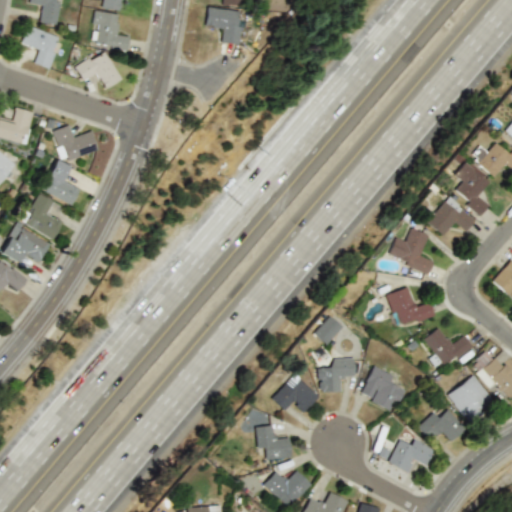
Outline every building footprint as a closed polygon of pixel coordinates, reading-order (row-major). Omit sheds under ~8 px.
[(54,24),(56,0),(26,0),(26,4),(36,5),(34,21),(54,24)] [(121,10),(122,0),(100,0),(99,7),(121,10)] [(201,28),(219,30),(217,42),(236,44),(239,11),(203,7),(201,28)] [(87,43),(124,49),(126,38),(117,36),(120,15),(92,10),(87,43)] [(27,63),(47,69),(57,35),(24,26),(18,46),(30,50),(27,63)] [(92,75),(101,90),(119,79),(100,48),(71,66),(81,82),(92,75)] [(30,111),(9,106),(6,117),(0,115),(0,138),(22,144),(30,111)] [(511,118),(499,134),(511,145),(511,118)] [(94,150),(88,127),(69,133),(66,123),(48,129),(57,161),(94,150)] [(511,172),(511,152),(495,139),(475,164),(493,178),(503,165),(511,172)] [(0,179),(15,161),(0,149),(0,179)] [(61,177),(67,166),(51,158),(35,189),(67,205),(77,186),(61,177)] [(476,199),(489,182),(463,162),(450,178),(458,183),(450,194),(477,215),(484,205),(476,199)] [(44,210),(49,201),(35,192),(18,220),(49,239),(60,220),(44,210)] [(443,238),(455,222),(464,229),(473,218),(446,196),(433,212),(426,206),(417,217),(443,238)] [(0,245),(0,254),(13,261),(17,253),(35,262),(46,241),(11,224),(0,245)] [(424,274),(430,260),(420,256),(429,236),(409,227),(404,239),(394,234),(384,256),(424,274)] [(511,284),(511,254),(488,279),(504,294),(511,284)] [(0,290),(3,286),(13,293),(24,278),(0,260),(0,290)] [(395,329),(431,315),(425,299),(414,303),(407,285),(381,295),(395,329)] [(310,332),(322,344),(340,327),(327,315),(310,332)] [(417,344),(438,370),(469,346),(459,333),(446,343),(436,329),(417,344)] [(511,374),(485,347),(469,362),(505,400),(511,393),(511,374)] [(327,358),(327,348),(313,348),(314,391),(340,390),(340,378),(351,377),(350,357),(327,358)] [(394,376),(370,365),(356,395),(390,411),(399,391),(389,387),(394,376)] [(290,405),(298,413),(315,396),(292,372),(267,397),(282,412),(290,405)] [(491,400),(469,374),(444,395),(466,421),(491,400)] [(439,434),(444,441),(461,430),(443,405),(416,425),(428,442),(439,434)] [(252,426),(254,450),(264,449),(265,459),(288,457),(286,434),(274,435),(274,424),(252,426)] [(384,462),(405,472),(410,462),(420,468),(430,448),(410,438),(406,446),(395,441),(384,462)] [(292,467),(283,475),(276,468),(262,480),(285,506),(308,485),(292,467)] [(339,511),(345,499),(323,490),(319,499),(308,494),(300,511),(339,511)] [(374,511),(376,507),(356,503),(353,511),(374,511)]
